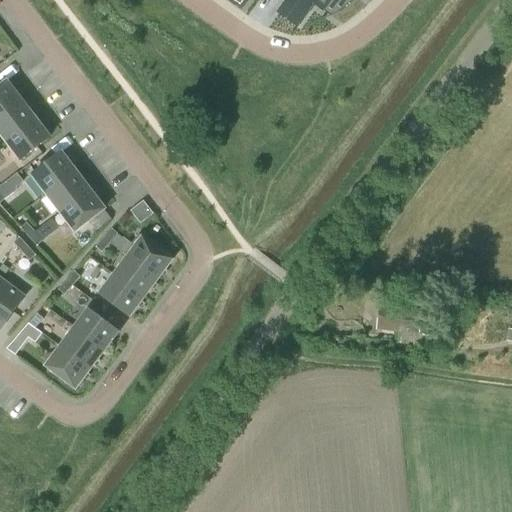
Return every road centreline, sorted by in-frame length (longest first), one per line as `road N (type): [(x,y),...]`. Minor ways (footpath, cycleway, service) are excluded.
road 1 (unclassified): [(132,511),(511,4)]
road 2 (residential): [(0,365),(64,413),(92,411),(195,276),(198,257),(194,239),(13,0)]
road 3 (residential): [(193,0),(256,45),(301,55),(348,44),(400,0)]
